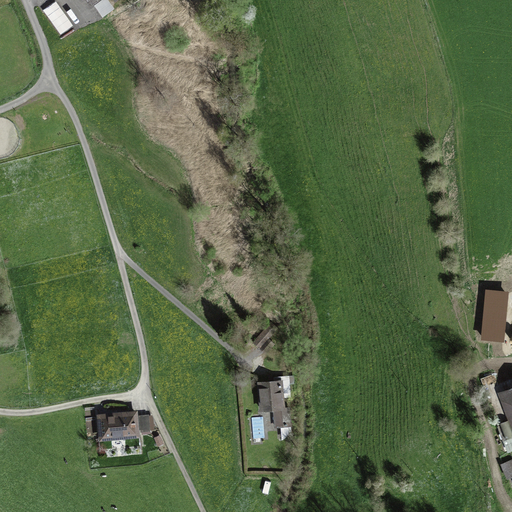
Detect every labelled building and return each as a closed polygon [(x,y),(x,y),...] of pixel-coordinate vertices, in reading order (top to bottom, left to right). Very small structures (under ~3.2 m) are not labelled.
[(56,0),(54,0),(43,9),(61,34),(74,24),(56,0)] [(114,9),(107,0),(101,0),(94,6),(103,18),(114,9)] [(268,339),(277,328),(271,323),(253,343),(265,353),(274,344),(268,339)] [(280,377),(280,381),(259,382),(262,410),(275,410),(276,427),(282,426),(283,438),(288,435),(291,434),(288,407),(283,408),(282,397),(290,397),(288,376),(280,377)] [(511,391),(502,395),(511,421),(511,391)] [(102,437),(125,435),(125,438),(136,437),(134,411),(123,412),(123,415),(100,417),(102,437)] [(141,431),(149,430),(148,415),(140,416),(141,431)] [(511,476),(511,460),(503,464),(509,478),(511,476)]
